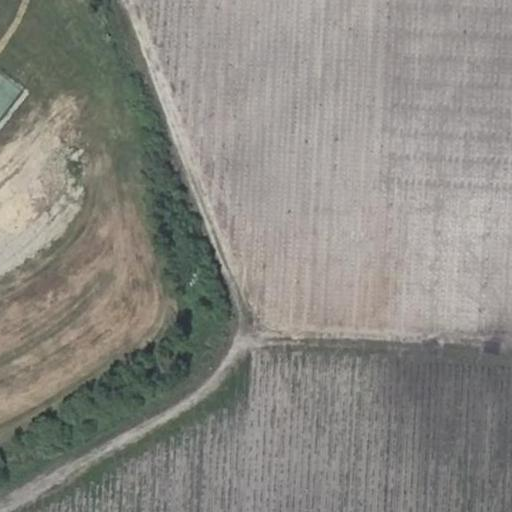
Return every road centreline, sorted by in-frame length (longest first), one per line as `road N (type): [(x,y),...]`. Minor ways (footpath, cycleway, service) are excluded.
road 1 (track): [(0,509),(187,406),(239,340),(200,203),(120,0)]
road 2 (track): [(239,340),(511,353)]
